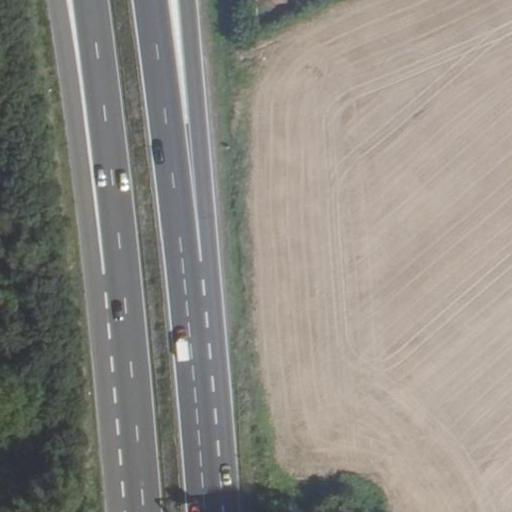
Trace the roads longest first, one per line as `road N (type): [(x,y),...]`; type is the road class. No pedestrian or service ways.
road 1 (trunk): [(187,316),(205,228),(185,0)]
road 2 (trunk): [(187,316),(146,0)]
road 3 (trunk): [(56,0),(81,167),(125,302)]
road 4 (trunk): [(91,0),(125,302)]
road 5 (trunk): [(125,302),(137,511)]
road 6 (trunk): [(199,511),(187,316)]
